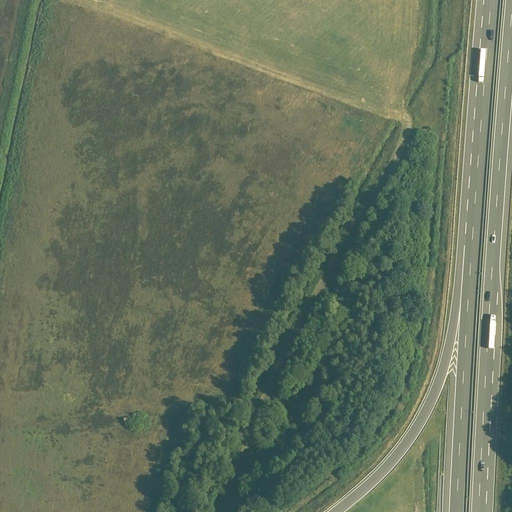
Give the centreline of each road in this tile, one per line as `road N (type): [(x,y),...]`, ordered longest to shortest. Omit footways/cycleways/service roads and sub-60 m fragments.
road 1 (track): [(425,0),(422,54),(394,111),(405,124),(397,151),(264,406),(227,511)]
road 2 (motorway): [(478,511),(511,10)]
road 3 (motorway): [(471,246),(429,407),(388,466),(336,511)]
road 4 (motorway): [(471,246),(457,511)]
road 5 (motorway): [(490,0),(471,246)]
